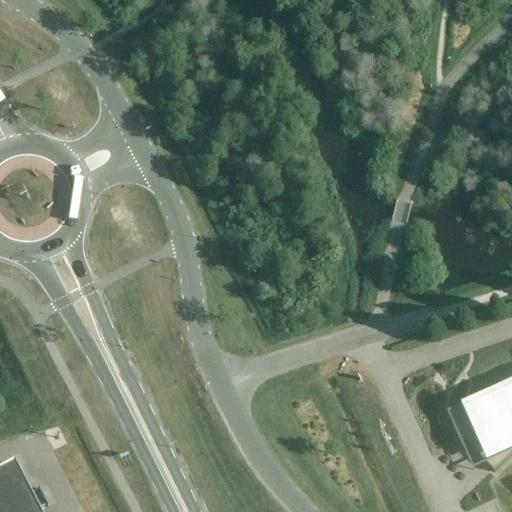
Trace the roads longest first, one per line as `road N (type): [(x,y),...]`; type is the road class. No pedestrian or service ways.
road 1 (primary): [(193,511),(114,352),(68,232)]
road 2 (primary): [(24,253),(47,276),(172,511)]
road 3 (unclassified): [(220,386),(195,321),(179,223),(145,157)]
road 4 (unclassified): [(220,386),(433,314)]
road 5 (unknown): [(374,333),(443,511)]
road 6 (unclassified): [(126,123),(79,47),(16,0)]
road 7 (unclassified): [(303,511),(253,449),(220,386)]
